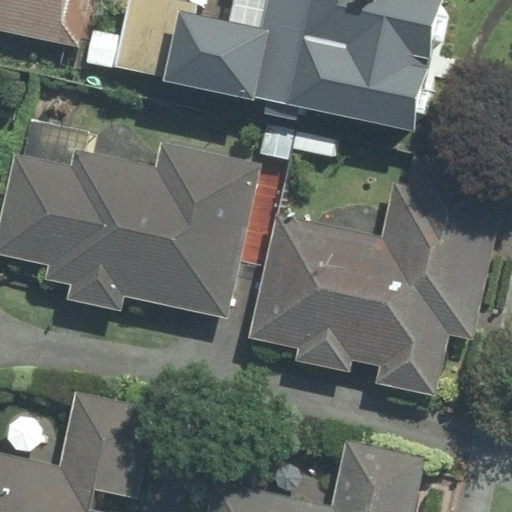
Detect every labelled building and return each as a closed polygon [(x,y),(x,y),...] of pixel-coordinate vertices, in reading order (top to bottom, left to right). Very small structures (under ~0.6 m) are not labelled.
[(0,0),(0,39),(92,57),(103,0),(0,0)] [(248,0),(241,33),(202,24),(203,17),(138,3),(122,78),(183,91),(180,105),(271,124),(272,120),(432,154),(461,17),(446,14),(448,0),(248,0)] [(236,332),(270,175),(169,153),(163,178),(84,161),(80,177),(24,166),(3,265),(60,277),(57,291),(81,296),(78,313),(133,325),(136,310),(236,332)] [(307,367),(441,392),(450,343),(470,347),(496,212),(395,193),(385,247),(278,227),(255,350),(308,360),(307,367)] [(147,511),(167,421),(85,404),(70,477),(0,462),(0,511),(147,511)] [(424,511),(434,466),(355,450),(342,511),(309,511),(222,494),(218,511),(424,511)]
